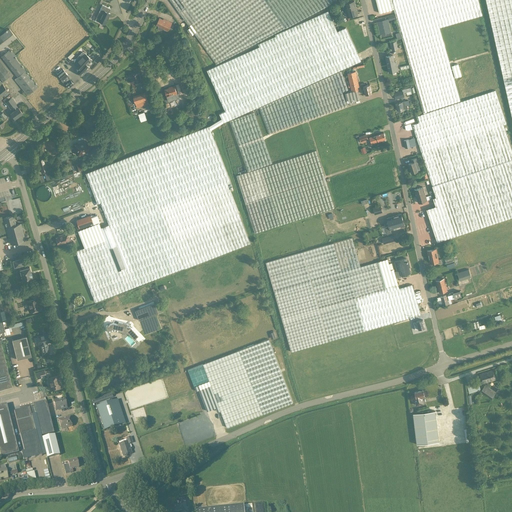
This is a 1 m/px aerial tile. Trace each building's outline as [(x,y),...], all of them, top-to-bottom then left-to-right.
[(169,0),(190,28),(187,30),(190,35),(194,33),(216,64),(285,28),(335,3),(332,0),(169,0)] [(393,9),(423,113),(460,102),(439,27),(482,14),(478,0),(375,0),(379,12),(393,9)] [(511,0),(486,0),(511,116),(511,0)] [(348,17),(358,14),(354,1),(344,3),(348,17)] [(98,21),(105,24),(110,14),(108,13),(110,9),(102,5),(98,14),(100,17),(98,21)] [(219,114),(223,123),(361,61),(346,28),(337,32),(328,11),(275,35),(275,36),(258,44),(259,47),(206,71),(225,112),(219,114)] [(167,31),(169,28),(171,24),(172,23),(163,19),(162,20),(159,18),(156,24),(158,25),(158,27),(158,28),(159,30),(160,30),(161,30),(162,30),(163,29),(167,31)] [(380,34),(381,37),(391,35),(387,20),(377,22),(380,34)] [(0,34),(0,46),(13,38),(8,29),(0,34)] [(38,88),(10,48),(1,54),(16,76),(14,77),(27,95),(38,88)] [(74,64),(79,68),(82,65),(82,61),(88,56),(85,53),(84,53),(82,51),(76,58),(78,60),(74,64)] [(385,56),(389,72),(398,70),(396,62),(394,62),(393,55),(385,56)] [(91,59),(88,56),(82,61),(82,65),(79,68),(77,71),(81,75),(88,68),(85,66),(91,59)] [(0,96),(10,90),(4,82),(12,77),(0,60),(0,96)] [(461,76),(458,64),(451,66),(455,78),(461,76)] [(57,74),(62,79),(68,75),(63,69),(57,74)] [(348,89),(341,70),(260,107),(259,108),(268,134),(347,105),(342,91),(348,89)] [(347,73),(351,91),(345,93),(348,102),(360,99),(358,90),(357,87),(359,86),(355,71),(347,73)] [(134,82),(134,83),(135,82),(136,85),(142,83),(138,73),(132,75),(132,77),(130,78),(131,83),(134,82)] [(62,79),(61,80),(64,83),(68,88),(73,84),(69,79),(66,76),(62,79)] [(365,94),(371,93),(370,85),(365,86),(364,83),(360,84),(361,89),(364,88),(365,94)] [(164,89),(167,97),(177,93),(174,85),(171,86),(171,87),(164,89)] [(404,97),(402,90),(394,93),(395,99),(404,97)] [(460,102),(423,113),(410,118),(435,197),(433,198),(435,204),(435,206),(426,209),(429,219),(434,233),(436,241),(453,235),(489,224),(511,216),(511,160),(511,159),(511,150),(503,124),(506,123),(496,90),(460,102)] [(133,96),(137,108),(148,104),(145,92),(133,96)] [(5,102),(10,109),(11,108),(13,111),(10,113),(14,119),(22,113),(18,107),(18,108),(15,105),(16,104),(11,98),(5,102)] [(402,102),(396,103),(397,111),(407,109),(407,105),(405,106),(404,101),(402,102)] [(254,112),(230,121),(248,171),(272,163),(254,112)] [(97,203),(100,202),(109,224),(101,227),(109,250),(108,250),(109,253),(110,253),(117,271),(125,268),(126,270),(129,269),(136,286),(184,268),(184,269),(250,243),(228,184),(231,182),(209,126),(85,173),(97,203)] [(383,132),(369,137),(371,144),(382,140),(382,142),(386,141),(385,139),(383,132)] [(410,147),(416,145),(414,138),(408,139),(403,140),(405,148),(410,147)] [(88,151),(89,154),(93,152),(91,146),(89,147),(87,141),(73,145),(76,154),(88,151)] [(333,204),(316,150),(305,154),(284,160),(258,169),(236,176),(245,204),(255,233),(316,214),(334,208),(333,204)] [(47,172),(42,158),(37,160),(42,174),(47,172)] [(408,163),(411,173),(417,171),(415,165),(418,164),(416,158),(410,159),(411,162),(408,163)] [(414,189),(418,203),(426,200),(422,187),(414,189)] [(382,211),(380,206),(373,208),(374,214),(382,211)] [(387,218),(388,224),(403,219),(401,214),(387,218)] [(76,220),(79,227),(93,222),(90,215),(76,220)] [(3,218),(10,243),(24,240),(20,224),(15,225),(13,216),(3,218)] [(403,219),(388,224),(389,226),(385,227),(386,231),(387,234),(391,233),(390,230),(404,225),(403,219)] [(56,238),(58,244),(66,242),(65,241),(69,240),(67,235),(64,236),(63,234),(58,236),(59,237),(56,238)] [(394,234),(382,238),(383,243),(395,240),(394,234)] [(352,237),(342,240),(265,262),(291,351),(390,323),(421,314),(412,284),(399,288),(393,269),(391,270),(389,264),(387,259),(360,266),(352,237)] [(427,251),(429,264),(438,262),(436,249),(427,251)] [(400,270),(402,275),(408,273),(407,270),(410,270),(409,267),(410,267),(409,261),(407,262),(406,258),(395,261),(397,270),(400,270)] [(33,279),(30,267),(24,268),(23,265),(22,259),(13,261),(15,267),(20,266),(21,269),(20,269),(23,282),(33,279)] [(471,276),(468,268),(457,272),(459,280),(471,276)] [(436,280),(439,293),(447,290),(444,278),(436,280)] [(460,290),(447,294),(449,300),(461,297),(460,290)] [(39,309),(38,302),(39,302),(37,293),(31,295),(32,299),(28,300),(31,311),(39,309)] [(446,295),(436,298),(439,307),(449,304),(446,295)] [(135,311),(139,321),(157,313),(163,311),(160,304),(155,306),(154,303),(135,311)] [(417,324),(418,329),(425,327),(423,319),(413,322),(414,325),(417,324)] [(129,334),(134,339),(138,335),(130,327),(126,326),(127,323),(118,322),(118,324),(113,323),(106,325),(108,332),(113,331),(129,334)] [(47,334),(37,336),(39,344),(41,344),(43,354),(49,352),(47,342),(50,341),(47,334)] [(16,359),(30,356),(31,356),(26,336),(11,339),(16,359)] [(293,402),(269,339),(203,364),(211,385),(199,389),(207,411),(216,407),(216,409),(219,408),(227,427),(293,402)] [(0,340),(0,388),(11,386),(0,340)] [(493,370),(480,374),(482,383),(495,379),(493,370)] [(48,378),(52,389),(60,387),(58,380),(60,379),(58,375),(48,378)] [(478,383),(467,386),(469,392),(480,389),(478,383)] [(496,394),(484,386),(480,392),(492,400),(496,394)] [(416,398),(415,398),(416,405),(423,403),(422,397),(424,396),(423,390),(414,392),(416,398)] [(64,398),(54,401),(56,410),(67,407),(64,398)] [(119,421),(110,398),(94,404),(103,428),(119,421)] [(57,430),(57,429),(53,430),(51,423),(53,423),(52,421),(55,420),(53,412),(51,403),(50,400),(33,405),(41,437),(54,433),(58,432),(57,430)] [(0,453),(1,458),(18,453),(6,405),(0,406),(0,453)] [(24,452),(21,453),(23,461),(41,456),(29,408),(14,411),(24,452)] [(439,442),(435,411),(413,413),(417,444),(439,442)] [(58,420),(59,421),(55,422),(57,429),(57,430),(72,426),(69,417),(58,420)] [(41,437),(42,438),(47,458),(59,455),(59,452),(61,452),(58,442),(56,442),(54,434),(41,437)] [(123,456),(132,453),(129,444),(132,443),(131,437),(126,439),(127,441),(119,444),(123,456)] [(63,465),(66,474),(71,472),(70,469),(78,467),(76,460),(68,462),(68,464),(63,465)] [(9,469),(6,469),(5,465),(0,466),(0,480),(1,480),(1,479),(4,478),(4,479),(8,478),(7,473),(10,472),(11,475),(17,473),(16,465),(9,467),(9,469)] [(35,469),(27,470),(29,481),(37,480),(35,469)] [(184,504),(183,499),(177,500),(178,504),(174,505),(174,511),(178,511),(182,511),(181,511),(188,511),(188,506),(186,507),(185,503),(184,504)]
